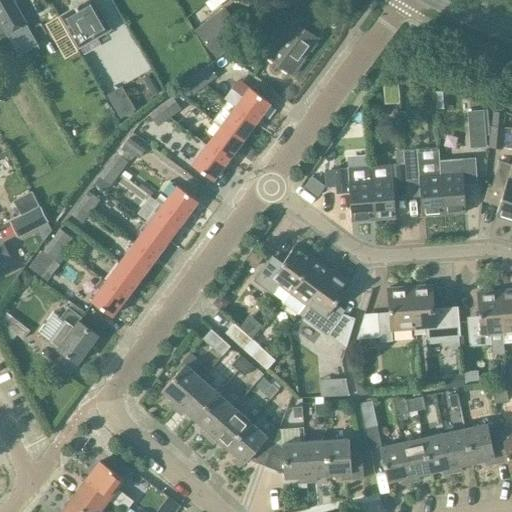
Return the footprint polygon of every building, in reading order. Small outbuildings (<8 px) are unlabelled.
[(12,0),(0,0),(0,22),(7,34),(26,24),(12,0)] [(93,0),(88,0),(60,16),(78,48),(110,30),(93,0)] [(224,7),(194,30),(216,58),(246,34),(224,7)] [(292,73),(318,38),(292,19),(267,54),(292,73)] [(217,76),(208,64),(196,73),(205,85),(217,76)] [(184,81),(193,94),(205,85),(196,73),(184,81)] [(235,91),(228,101),(229,102),(236,107),(256,122),(271,102),(251,87),(243,98),(235,91)] [(181,110),(172,97),(161,106),(170,118),(181,110)] [(229,102),(215,121),(222,126),(242,141),(256,122),(236,107),(229,102)] [(149,114),(158,126),(170,118),(161,106),(149,114)] [(483,110),(468,111),(469,124),(484,123),(483,110)] [(503,149),(505,127),(503,127),(505,113),(493,112),(491,126),(490,126),(489,147),(503,149)] [(242,141),(222,126),(208,145),(228,160),(242,141)] [(145,150),(129,138),(117,154),(116,153),(107,164),(119,173),(128,161),(129,162),(135,156),(139,159),(145,150)] [(228,160),(208,145),(193,165),(213,180),(228,160)] [(416,149),(404,150),(405,163),(406,188),(419,187),(422,216),(443,214),(440,161),(417,162),(416,149)] [(440,161),(443,214),(466,212),(464,184),(477,183),(475,158),(440,161)] [(492,185),(504,189),(496,216),(511,221),(511,164),(500,161),(492,185)] [(405,163),(369,166),(374,219),(396,218),(394,189),(406,188),(405,163)] [(99,176),(111,185),(119,173),(107,164),(99,176)] [(336,194),(349,193),(351,221),(374,219),(369,166),(334,169),(336,194)] [(305,186),(318,196),(325,186),(312,177),(305,186)] [(160,193),(155,200),(183,221),(198,201),(178,186),(168,199),(160,193)] [(17,199),(12,201),(20,216),(38,206),(30,191),(25,194),(17,199)] [(99,200),(87,191),(79,202),(91,211),(99,200)] [(152,198),(139,215),(147,221),(146,223),(149,225),(169,240),(183,221),(155,200),(152,198)] [(70,214),(82,223),(91,211),(79,202),(70,214)] [(19,237),(47,222),(39,207),(11,222),(19,237)] [(169,240),(149,225),(135,244),(155,259),(169,240)] [(72,238),(60,229),(51,240),(63,249),(72,238)] [(29,267),(42,277),(63,249),(51,240),(43,251),(42,250),(29,267)] [(155,259),(135,244),(121,263),(141,278),(155,259)] [(269,260),(255,280),(265,288),(273,295),(280,285),(289,292),(314,257),(296,244),(279,267),(269,260)] [(0,261),(9,257),(3,245),(0,246),(0,261)] [(289,292),(282,301),(299,313),(306,304),(331,270),(314,257),(289,292)] [(141,278),(121,263),(107,282),(127,297),(141,278)] [(30,283),(34,276),(24,270),(19,276),(30,283)] [(306,304),(299,313),(317,326),(328,334),(343,313),(333,306),(349,283),(331,270),(306,304)] [(101,290),(92,302),(112,316),(127,297),(107,282),(102,278),(95,287),(101,290)] [(409,286),(413,329),(425,328),(426,339),(460,336),(458,311),(434,312),(432,285),(409,286)] [(413,329),(409,286),(387,288),(390,316),(377,317),(379,342),(393,341),(392,330),(413,329)] [(511,289),(499,290),(502,332),(503,332),(504,343),(511,342),(511,289)] [(479,316),(467,317),(469,346),(491,344),(492,354),(504,353),(504,343),(503,332),(502,332),(499,290),(477,292),(479,316)] [(53,312),(38,333),(58,348),(58,349),(77,363),(98,335),(79,321),(82,317),(68,307),(61,317),(53,312)] [(23,339),(30,331),(4,311),(0,316),(0,334),(7,347),(17,335),(23,339)] [(225,333),(244,349),(267,370),(275,360),(253,340),(234,323),(225,333)] [(203,339),(222,356),(231,346),(211,329),(203,339)] [(459,336),(448,337),(449,349),(460,348),(459,336)] [(0,380),(8,379),(0,345),(0,380)] [(181,362),(184,365),(162,390),(172,398),(168,403),(175,409),(202,379),(194,371),(201,363),(190,352),(181,362)] [(238,370),(246,361),(240,355),(232,364),(238,370)] [(246,361),(238,370),(244,375),(252,366),(246,361)] [(464,385),(478,384),(477,371),(463,372),(463,374),(464,385)] [(464,386),(464,385),(463,374),(453,375),(454,387),(464,386)] [(320,395),(346,393),(346,378),(319,379),(320,395)] [(202,379),(175,409),(182,415),(186,411),(195,419),(218,393),(202,379)] [(490,384),(495,403),(509,400),(504,381),(490,384)] [(267,389),(264,393),(270,399),(279,389),(272,383),(267,389)] [(218,393),(195,419),(204,427),(200,431),(207,438),(234,407),(218,393)] [(457,393),(449,395),(452,407),(460,405),(457,393)] [(422,396),(414,398),(417,411),(425,409),(422,396)] [(417,411),(414,398),(406,400),(403,397),(393,397),(396,415),(417,411)] [(372,400),(359,403),(365,428),(378,426),(372,400)] [(324,416),(324,403),(315,404),(316,417),(324,416)] [(234,407),(207,438),(214,444),(218,439),(227,447),(250,422),(234,407)] [(264,439),(267,436),(250,422),(227,447),(236,455),(232,460),(240,467),(246,459),(266,466),(274,442),(264,439)] [(465,428),(472,462),(484,459),(486,465),(508,460),(501,431),(499,422),(487,425),(487,424),(465,428)] [(274,442),(266,466),(285,473),(285,477),(298,477),(298,483),(307,482),(307,481),(305,441),(304,427),(278,429),(274,442)] [(444,433),(452,473),(462,470),(461,465),(472,462),(465,428),(444,433)] [(511,467),(511,428),(501,431),(508,460),(510,468),(511,467)] [(423,438),(430,471),(442,469),(443,475),(452,473),(444,433),(423,438)] [(362,451),(349,452),(348,438),(326,440),(328,474),(341,474),(341,481),(364,479),(362,451)] [(402,442),(410,481),(410,482),(420,480),(418,474),(430,471),(423,438),(402,442)] [(305,441),(307,481),(307,482),(317,481),(316,475),(328,474),(326,440),(305,441)] [(410,481),(402,442),(380,447),(388,481),(400,478),(401,484),(410,482),(410,481)] [(101,461),(86,480),(86,481),(109,498),(108,499),(118,507),(119,505),(126,510),(133,501),(116,488),(121,481),(124,478),(101,461)] [(71,500),(87,511),(98,511),(108,499),(109,498),(86,480),(71,500)] [(173,511),(179,503),(164,495),(154,511),(173,511)] [(62,511),(87,511),(71,500),(62,511)]
